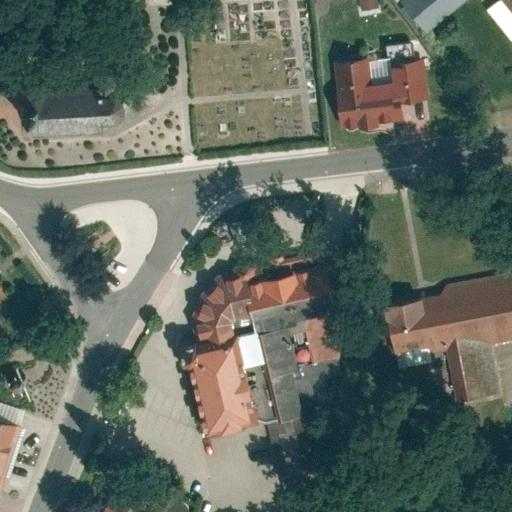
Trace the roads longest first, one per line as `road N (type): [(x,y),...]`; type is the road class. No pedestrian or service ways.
road 1 (residential): [(188,182),(511,138)]
road 2 (residential): [(38,511),(110,326)]
road 3 (residential): [(110,326),(177,225),(188,182)]
road 4 (residential): [(188,182),(26,198)]
road 5 (residential): [(26,198),(32,231),(85,306),(110,326)]
